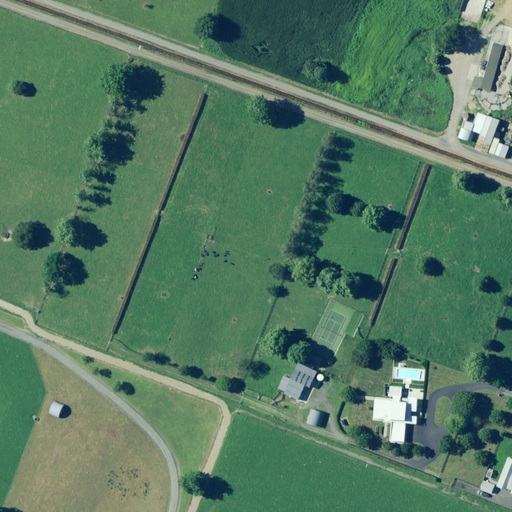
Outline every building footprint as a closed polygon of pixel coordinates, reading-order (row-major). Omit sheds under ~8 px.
[(505,46),(495,44),(485,79),(476,77),(473,86),(491,91),(505,46)] [(501,143),(502,140),(499,139),(501,133),(497,132),(501,121),(489,116),(479,113),(475,124),(466,120),(460,138),(472,142),(476,132),(482,134),(477,149),(489,154),(489,152),(497,155),(506,158),(510,146),(501,143)] [(319,372),(314,369),(300,363),(292,379),(285,376),(279,388),(287,392),(286,394),(299,400),(306,385),(311,388),(319,372)] [(419,398),(395,396),(394,401),(377,399),(375,419),(393,421),(391,441),(405,442),(407,423),(418,424),(419,417),(412,417),(413,411),(418,411),(419,398)] [(65,405),(56,401),(51,414),(60,418),(65,405)] [(325,413),(313,409),(308,423),(320,427),(325,413)] [(511,487),(511,466),(507,465),(498,486),(510,491),(511,487)]
